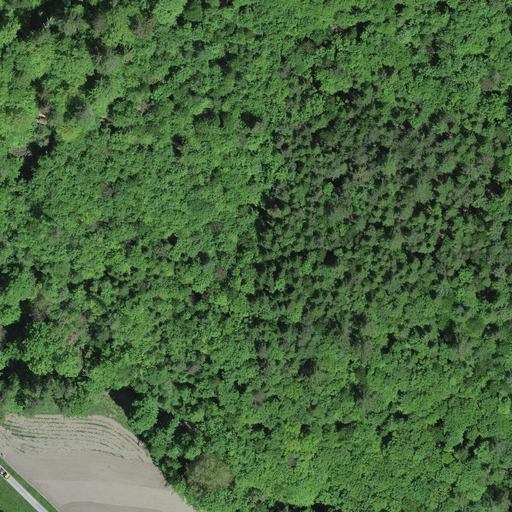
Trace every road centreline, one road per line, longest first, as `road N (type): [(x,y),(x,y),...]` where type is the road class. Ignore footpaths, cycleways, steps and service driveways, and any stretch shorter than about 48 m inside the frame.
road 1 (track): [(344,511),(293,494),(133,389)]
road 2 (track): [(0,369),(92,372),(133,389)]
